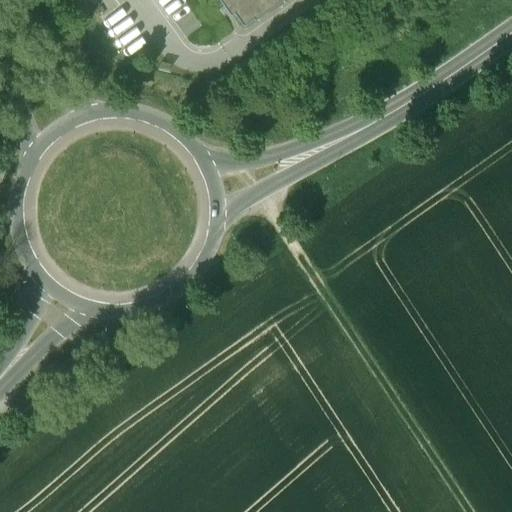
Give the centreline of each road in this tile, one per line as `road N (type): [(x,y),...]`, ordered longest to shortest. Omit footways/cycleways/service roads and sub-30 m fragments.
road 1 (track): [(468,511),(250,178)]
road 2 (secondary): [(511,31),(348,136),(208,196)]
road 3 (secondary): [(63,299),(98,310),(135,308),(168,292),(193,266),(207,232),(208,196)]
road 4 (secondary): [(208,196),(197,164),(148,121),(82,118)]
road 5 (secondary): [(30,156),(12,219),(20,251),(63,299)]
road 6 (unclassified): [(82,118),(0,22)]
